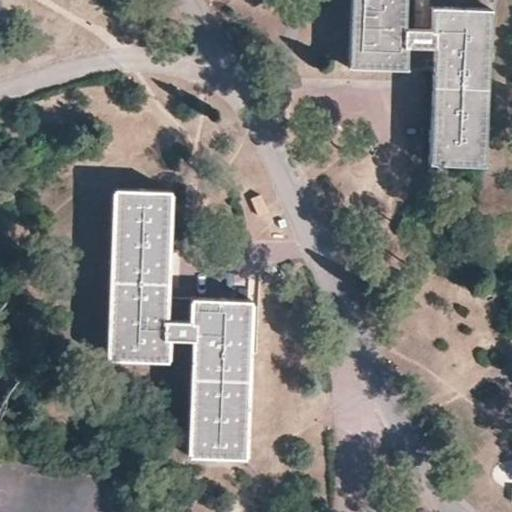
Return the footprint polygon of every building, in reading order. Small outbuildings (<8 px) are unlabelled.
[(405,16),(405,7),(405,0),(350,0),(348,69),(406,72),(406,49),(433,49),(430,164),(484,166),(489,9),(431,7),(431,17),(405,16)] [(431,7),(405,7),(405,16),(431,17),(431,7)] [(162,306),(163,295),(164,243),(165,189),(113,187),(112,205),(110,278),(107,356),(130,357),(166,359),(166,337),(192,337),(189,453),(242,454),(247,297),(190,295),(190,306),(176,306),(162,306)] [(259,190),(248,195),(257,217),(269,212),(264,201),(259,190)] [(176,295),(163,295),(162,306),(176,306),(190,306),(190,295),(176,295)]
